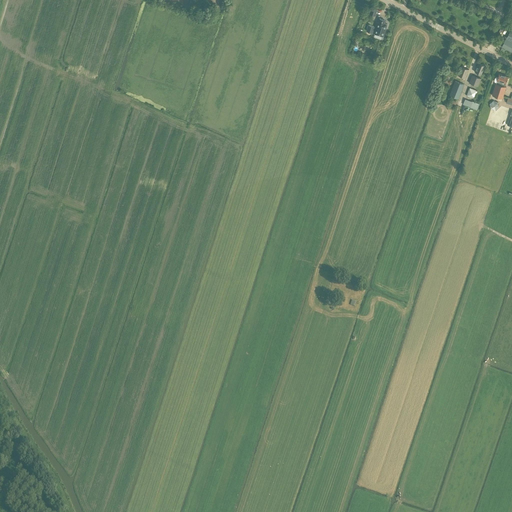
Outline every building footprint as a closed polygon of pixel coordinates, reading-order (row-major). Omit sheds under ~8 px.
[(370,13),(375,15),(377,9),(372,7),(371,7),(370,7),(368,13),(370,13)] [(378,22),(374,33),(383,36),(387,24),(384,23),(385,20),(380,18),(378,22)] [(511,41),(506,39),(505,40),(502,47),(511,51),(511,41)] [(475,71),(481,74),(485,65),(478,62),(475,71)] [(461,66),(457,75),(465,78),(469,69),(461,66)] [(497,84),(496,83),(492,95),(502,98),(506,86),(505,86),(506,82),(508,76),(499,73),(497,80),(498,81),(497,84)] [(469,82),(478,86),(481,78),(472,75),(469,82)] [(450,95),(458,98),(464,84),(455,81),(450,95)] [(475,98),(478,90),(470,87),(467,95),(475,98)] [(465,99),(463,104),(477,109),(479,104),(474,102),(473,102),(465,99)] [(495,99),(489,103),(495,110),(500,105),(495,99)]
